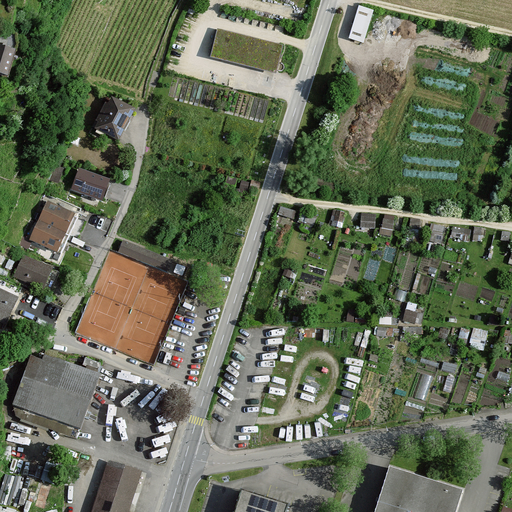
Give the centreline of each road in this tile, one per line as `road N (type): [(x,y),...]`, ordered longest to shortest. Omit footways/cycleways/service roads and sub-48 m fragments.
road 1 (unclassified): [(202,399),(78,349),(61,331),(129,195),(162,54)]
road 2 (primary): [(202,399),(331,0)]
road 3 (residential): [(511,421),(232,463),(184,459)]
road 4 (track): [(511,227),(268,199)]
road 5 (track): [(371,0),(511,33)]
road 6 (unknown): [(289,420),(320,411),(335,379),(332,361),(318,357),(307,361),(296,388)]
